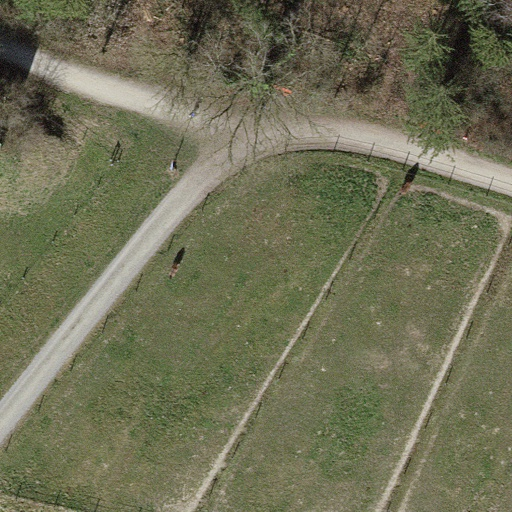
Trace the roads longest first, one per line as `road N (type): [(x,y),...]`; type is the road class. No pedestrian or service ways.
road 1 (track): [(249,107),(0,417)]
road 2 (track): [(511,182),(249,107)]
road 3 (track): [(249,107),(0,24)]
